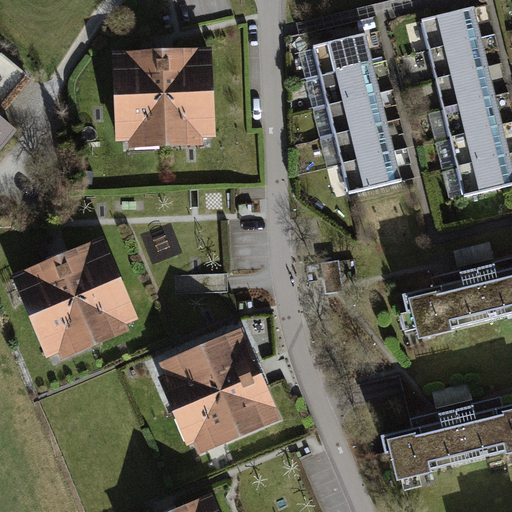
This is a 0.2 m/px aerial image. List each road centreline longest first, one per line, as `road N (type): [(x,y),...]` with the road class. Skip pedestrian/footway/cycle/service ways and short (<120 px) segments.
road 1 (residential): [(267,0),(282,283),(364,511)]
road 2 (track): [(115,0),(0,166)]
